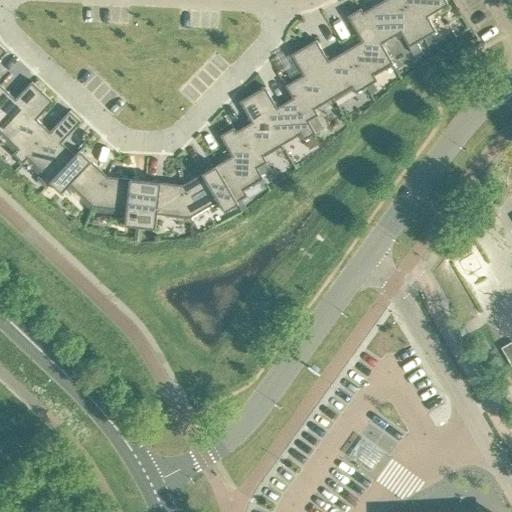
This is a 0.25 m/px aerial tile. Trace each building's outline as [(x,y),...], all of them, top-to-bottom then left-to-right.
[(422,39),(399,0),(384,0),(363,13),(361,9),(360,9),(392,64),(393,64),(381,44),(400,33),(409,47),(416,43),(422,39)] [(448,5),(444,0),(399,0),(422,39),(424,38),(432,34),(436,32),(427,17),(448,5)] [(392,64),(360,9),(347,17),(362,41),(345,51),(366,87),(373,84),(377,81),(373,75),(392,64)] [(436,41),(432,34),(424,38),(428,45),(436,41)] [(366,87),(345,51),(328,61),(316,40),(303,48),(333,98),(352,88),(355,94),(366,87)] [(421,51),(416,43),(409,47),(413,55),(421,51)] [(333,98),(303,48),(291,55),(303,76),(286,85),(315,134),(316,134),(308,121),(318,115),(315,109),(333,98)] [(0,132),(2,135),(42,92),(32,82),(15,99),(1,86),(0,87),(0,132)] [(377,91),(373,84),(366,87),(370,95),(377,91)] [(315,134),(286,85),(285,86),(293,99),(277,108),(265,87),(252,94),(282,145),(300,135),(304,141),(305,140),(314,135),(315,134)] [(50,132),(37,119),(53,102),(42,92),(2,135),(17,149),(13,155),(22,163),(70,112),(70,111),(50,132)] [(282,145),(252,94),(239,102),(251,123),(236,132),(233,128),(232,128),(262,179),(263,179),(261,175),(257,168),(266,163),(267,162),(263,156),(282,145)] [(46,187),(80,151),(79,150),(75,155),(61,143),(81,122),(70,112),(22,163),(22,164),(27,159),(42,173),(37,178),(46,187)] [(262,179),(232,128),(220,136),(232,157),(215,166),(238,205),(239,204),(237,202),(241,200),(247,196),(244,190),(262,179)] [(319,144),(314,135),(305,140),(310,149),(319,144)] [(93,208),(108,177),(80,151),(46,187),(47,187),(50,184),(61,194),(70,185),(93,208)] [(266,163),(257,168),(261,175),(270,170),(266,163)] [(238,205),(215,166),(183,185),(190,218),(218,202),(224,213),(238,205)] [(140,228),(145,181),(108,177),(93,208),(126,211),(124,226),(140,228)] [(190,218),(183,185),(145,181),(140,228),(155,229),(157,215),(190,218)] [(246,208),(241,200),(237,202),(239,204),(238,205),(242,211),(246,208)] [(500,348),(511,367),(511,342),(500,348)] [(361,438),(348,455),(370,471),(383,453),(361,438)]
